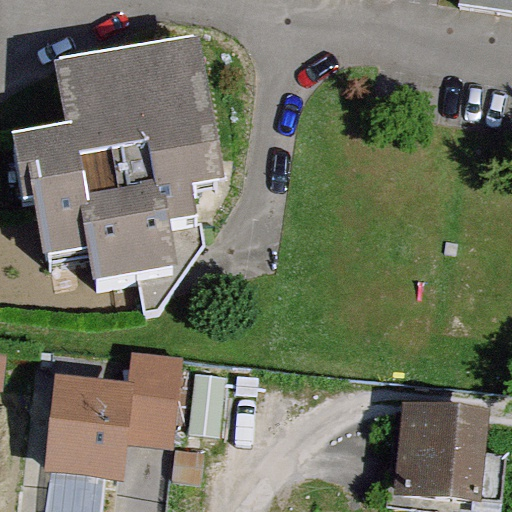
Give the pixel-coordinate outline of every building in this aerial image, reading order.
[(511,0),(461,0),(460,9),(511,16),(511,0)] [(74,154),(27,162),(46,280),(90,276),(96,303),(134,294),(141,327),(162,322),(178,302),(202,255),(193,204),(224,199),(200,64),(62,86),(74,154)] [(183,366),(151,363),(146,418),(177,421),(183,366)] [(68,392),(59,473),(122,480),(132,400),(68,392)] [(490,426),(415,420),(408,500),(484,507),(490,426)]
